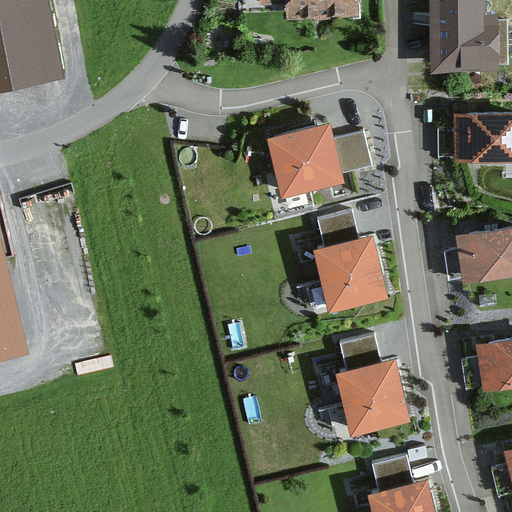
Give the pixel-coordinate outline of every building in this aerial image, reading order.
[(0,0),(0,80),(55,70),(41,0),(0,0)] [(353,14),(353,0),(292,0),(293,7),(293,15),(353,14)] [(439,0),(438,66),(498,67),(499,21),(482,21),(481,0),(439,0)] [(277,127),(289,176),(345,162),(334,114),(277,127)] [(511,116),(463,117),(463,162),(511,162),(511,116)] [(322,211),(324,228),(356,224),(355,207),(322,211)] [(318,233),(330,287),(383,274),(370,221),(318,233)] [(511,229),(463,235),(468,280),(511,275),(511,229)] [(462,245),(450,245),(449,273),(462,273),(462,245)] [(0,343),(22,338),(0,252),(0,343)] [(511,338),(482,342),(487,387),(511,383),(511,338)] [(339,357),(353,414),(404,401),(390,344),(339,357)] [(502,494),(511,491),(511,468),(505,444),(489,449),(502,494)] [(370,475),(379,511),(434,511),(423,462),(370,475)]
